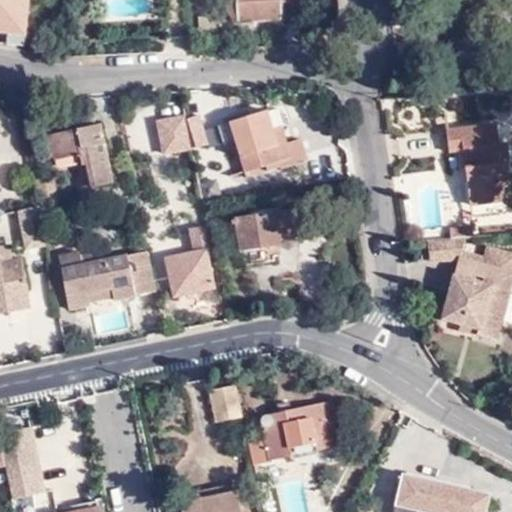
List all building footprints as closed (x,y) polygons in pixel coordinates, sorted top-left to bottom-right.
[(0,0),(0,29),(27,34),(29,0),(0,0)] [(236,0),(238,20),(258,18),(258,13),(282,11),(280,0),(236,0)] [(283,3),(283,16),(309,15),(308,3),(283,3)] [(156,120),(163,153),(218,142),(211,108),(156,120)] [(246,170),(292,156),(287,141),(279,144),(273,126),(268,108),(230,119),(237,140),(246,170)] [(237,140),(230,119),(226,120),(232,141),(237,140)] [(70,189),(114,181),(102,120),(58,128),(70,189)] [(282,123),(273,126),(279,144),(287,141),(282,123)] [(469,204),(511,200),(511,195),(508,143),(500,144),(498,124),(448,129),(450,150),(464,150),(469,204)] [(13,236),(14,249),(44,247),(42,207),(8,209),(9,236),(13,236)] [(246,248),(281,243),(280,238),(297,235),(294,209),(241,217),(246,248)] [(201,226),(191,229),(195,249),(166,255),(174,293),(212,285),(201,226)] [(0,262),(12,260),(9,240),(0,241),(0,262)] [(464,264),(467,253),(471,241),(437,245),(440,267),(464,264)] [(110,288),(113,301),(134,296),(125,256),(83,266),(79,250),(58,255),(70,310),(88,306),(86,294),(110,288)] [(467,253),(464,264),(451,317),(471,323),(470,329),(487,334),(486,339),(506,344),(511,325),(511,322),(511,254),(495,250),(492,260),(467,253)] [(0,313),(8,312),(6,303),(29,299),(22,259),(12,260),(0,262),(0,313)] [(110,288),(86,294),(88,306),(113,301),(110,288)] [(29,299),(6,303),(8,312),(31,308),(29,299)] [(470,329),(471,323),(451,317),(449,324),(470,329)] [(217,415),(241,410),(233,377),(210,382),(217,415)] [(276,459),(313,451),(338,446),(330,403),(264,418),(261,422),(270,460),(276,459)] [(28,436),(1,442),(6,466),(33,462),(28,436)] [(434,509),(467,511),(470,511),(475,474),(423,467),(424,453),(406,451),(404,465),(408,466),(404,500),(435,504),(434,509)] [(203,484),(203,487),(238,480),(237,472),(202,478),(203,484)] [(244,511),(238,480),(203,487),(203,484),(177,489),(182,511),(244,511)]
